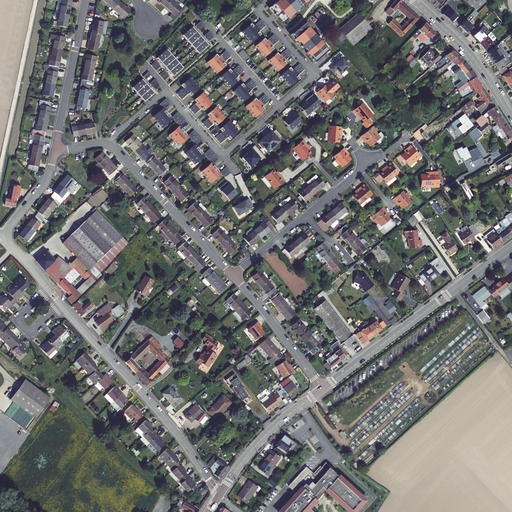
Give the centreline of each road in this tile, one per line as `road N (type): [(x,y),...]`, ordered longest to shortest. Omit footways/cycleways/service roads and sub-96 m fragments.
road 1 (residential): [(61,304),(178,434),(218,495)]
road 2 (secondary): [(511,245),(322,388)]
road 3 (residential): [(108,143),(233,275)]
road 4 (residential): [(54,151),(84,0)]
road 5 (secondary): [(414,0),(468,52),(511,118)]
road 6 (secondary): [(322,388),(256,443),(218,495)]
road 7 (residential): [(233,275),(322,388)]
road 8 (residential): [(255,9),(315,75),(280,106)]
